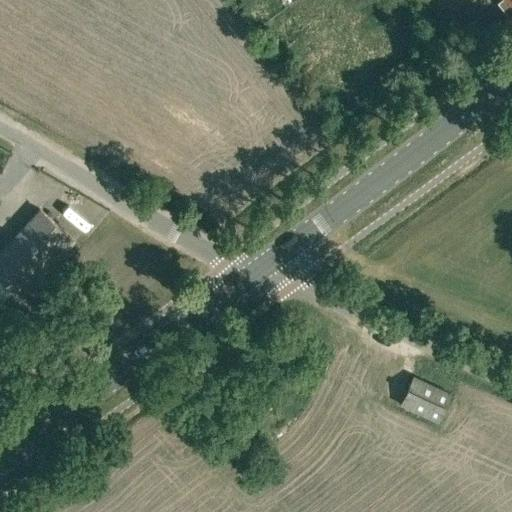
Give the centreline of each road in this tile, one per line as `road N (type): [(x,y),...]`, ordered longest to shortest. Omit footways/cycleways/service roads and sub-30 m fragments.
road 1 (tertiary): [(254,273),(511,81)]
road 2 (tertiary): [(0,466),(254,273)]
road 3 (unclassified): [(254,273),(0,132)]
road 4 (unclassified): [(511,385),(254,273)]
